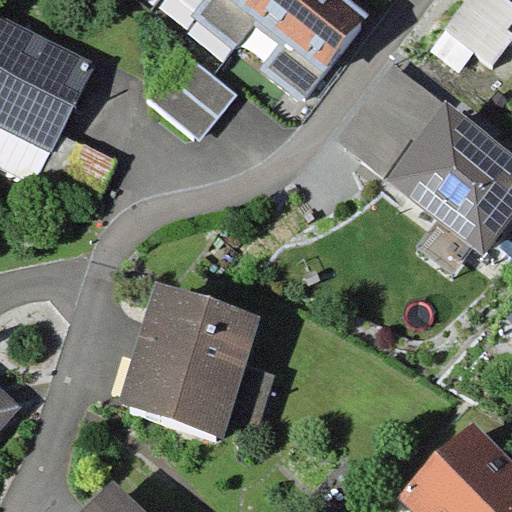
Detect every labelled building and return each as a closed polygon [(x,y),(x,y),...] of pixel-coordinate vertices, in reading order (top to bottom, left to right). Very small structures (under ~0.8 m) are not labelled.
[(234,48),(257,19),(232,0),(202,0),(191,14),(234,48)] [(366,18),(343,0),(232,0),(257,19),(281,39),(323,72),(366,18)] [(511,1),(510,0),(466,0),(444,31),(492,66),(511,39),(511,32),(505,27),(511,18),(511,1)] [(0,131),(51,153),(88,65),(0,28),(0,131)] [(300,101),(323,72),(281,39),(258,68),(300,101)] [(235,107),(185,66),(148,110),(198,151),(235,107)] [(396,73),(338,147),(386,184),(444,110),(396,73)] [(511,236),(511,172),(447,123),(388,202),(484,273),(511,236)] [(112,161),(80,146),(57,194),(89,209),(112,161)] [(255,333),(157,305),(122,426),(221,454),(255,333)] [(0,436),(20,414),(0,397),(0,436)] [(511,511),(511,477),(468,435),(409,496),(425,511),(511,511)] [(117,511),(108,502),(98,511),(117,511)]
